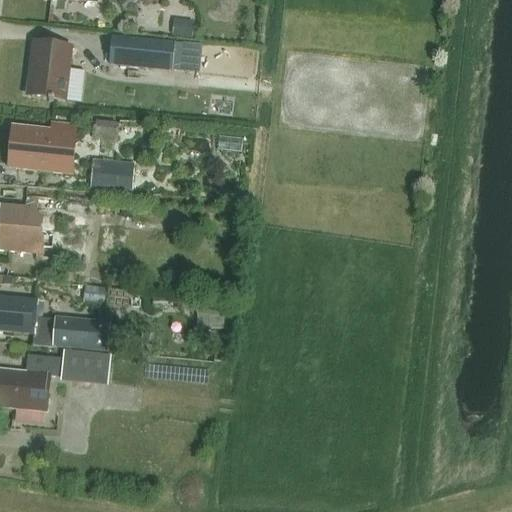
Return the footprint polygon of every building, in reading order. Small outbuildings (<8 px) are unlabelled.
[(180,22),(178,38),(191,39),(193,23),(180,22)] [(199,74),(202,48),(113,39),(110,67),(173,73),(173,72),(199,75),(199,74)] [(34,44),(32,63),(39,64),(34,102),(66,106),(82,108),(86,72),(70,71),(73,49),(34,44)] [(98,135),(120,139),(122,123),(100,119),(98,135)] [(13,129),(10,165),(22,167),(21,172),(72,177),(77,128),(53,126),(52,133),(13,129)] [(137,190),(137,161),(94,161),(94,190),(137,190)] [(60,241),(63,203),(27,199),(26,210),(0,207),(0,252),(37,255),(36,262),(83,266),(84,256),(67,255),(68,242),(60,241)] [(4,279),(3,287),(13,288),(13,279),(4,279)] [(87,290),(85,304),(107,307),(109,292),(87,290)] [(56,323),(39,321),(37,321),(38,303),(0,299),(0,333),(35,337),(34,349),(55,351),(56,348),(107,353),(109,326),(56,322),(56,323)] [(200,327),(226,328),(226,309),(201,309),(200,327)] [(176,347),(193,339),(186,325),(169,332),(176,347)] [(0,409),(45,414),(48,378),(62,380),(61,384),(108,388),(111,357),(64,352),(63,362),(28,358),(27,376),(0,373),(0,409)]
